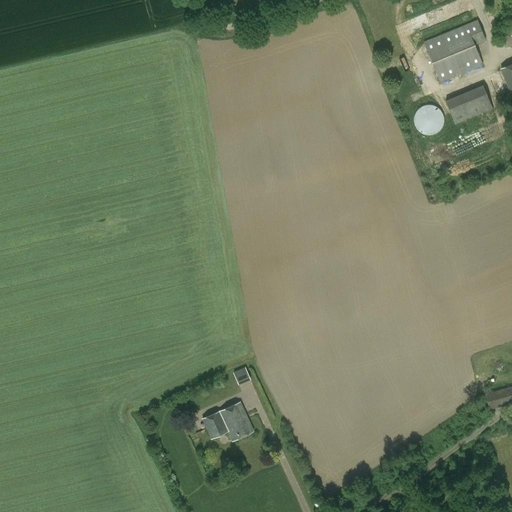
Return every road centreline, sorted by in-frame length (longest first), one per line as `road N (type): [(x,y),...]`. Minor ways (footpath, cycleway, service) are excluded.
road 1 (unclassified): [(361,511),(511,412)]
road 2 (unclassified): [(314,0),(225,28),(204,26),(189,0)]
